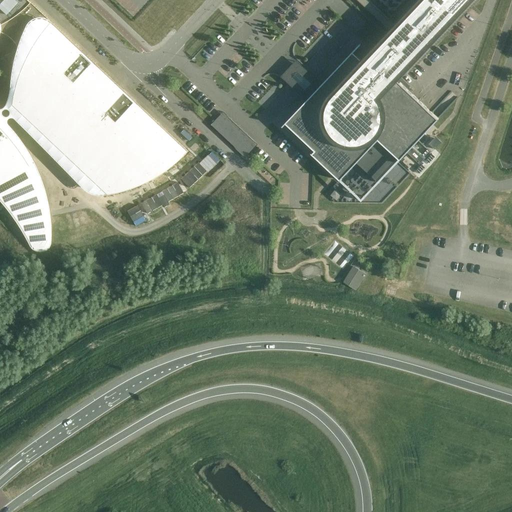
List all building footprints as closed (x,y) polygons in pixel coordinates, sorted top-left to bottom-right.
[(0,0),(0,31),(1,32),(4,34),(7,36),(10,38),(12,40),(14,43),(16,46),(18,49),(19,52),(19,56),(20,59),(19,63),(19,66),(18,70),(16,76),(14,83),(12,90),(11,97),(10,104),(36,128),(105,194),(113,192),(120,190),(128,188),(135,185),(142,182),(149,178),(156,174),(162,170),(169,165),(175,160),(181,155),(186,150),(27,0),(0,0)] [(310,103),(289,125),(315,150),(312,153),(341,180),(342,179),(341,178),(356,162),(378,183),(397,162),(398,162),(406,152),(419,164),(424,159),(424,158),(412,147),(418,140),(439,118),(438,117),(432,112),(432,111),(408,89),(400,82),(398,80),(470,4),(473,0),(416,0),(394,24),(388,30),(366,53),(359,46),(358,45),(323,82),(320,85),(324,88),(321,92),(319,91),(317,90),(315,91),(314,92),(313,93),(313,95),(313,97),(314,99),(310,103)] [(356,0),(388,30),(394,24),(368,0),(356,0)] [(3,117),(5,119),(6,118),(8,118),(10,119),(43,152),(65,174),(78,189),(83,193),(85,194),(88,195),(94,196),(101,196),(105,195),(10,104),(11,97),(12,90),(14,83),(16,76),(18,70),(19,66),(19,63),(20,59),(19,56),(19,52),(18,49),(16,46),(14,51),(13,59),(11,67),(10,77),(8,91),(6,99),(3,103),(2,105),(1,106),(0,106),(0,109),(2,109),(3,109),(5,110),(5,111),(5,113),(5,115),(5,116),(3,117)] [(297,58),(281,75),(310,103),(314,99),(313,97),(313,95),(313,93),(314,92),(315,91),(317,90),(319,91),(321,92),(324,88),(320,85),(323,82),(297,58)] [(28,165),(0,181),(0,204),(8,215),(16,230),(25,245),(30,250),(33,252),(36,253),(41,253),(43,252),(46,249),(48,246),(48,242),(48,227),(47,212),(45,202),(38,179),(29,160),(16,138),(7,128),(4,125),(3,122),(3,121),(5,119),(3,117),(2,117),(0,117),(0,116),(0,128),(1,129),(7,136),(13,143),(18,150),(23,157),(28,165)] [(0,181),(4,179),(28,165),(23,157),(18,150),(13,143),(7,136),(1,129),(0,128),(0,181)] [(442,141),(436,135),(429,143),(435,148),(442,141)] [(355,267),(345,283),(356,289),(366,273),(355,267)]
